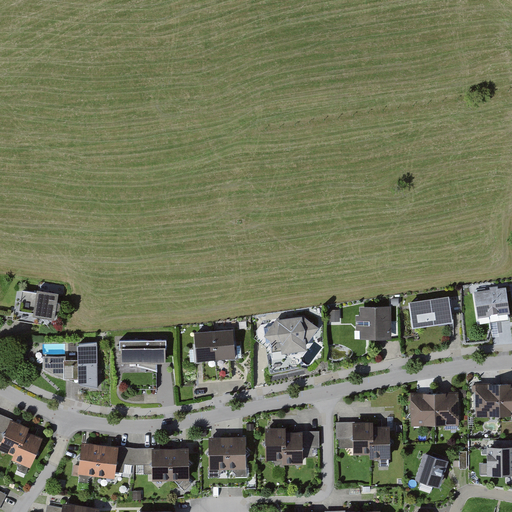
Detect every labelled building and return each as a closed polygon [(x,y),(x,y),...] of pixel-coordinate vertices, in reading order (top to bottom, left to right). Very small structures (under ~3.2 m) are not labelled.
[(505,288),(473,293),(477,320),(509,315),(505,288)] [(57,295),(20,291),(16,317),(53,322),(57,295)] [(449,294),(409,301),(413,327),(453,321),(449,294)] [(390,307),(359,308),(359,318),(356,318),(356,340),(390,340),(390,307)] [(340,311),(329,311),(329,323),(341,323),(340,311)] [(303,314),(276,318),(265,334),(274,341),(280,340),(282,352),(306,348),(305,341),(309,340),(320,327),(303,314)] [(497,322),(491,323),(493,337),(499,336),(497,322)] [(233,328),(195,331),(197,359),(235,356),(233,328)] [(166,339),(120,339),(121,364),(141,364),(157,368),(157,361),(166,361),(166,339)] [(97,388),(96,342),(78,343),(78,360),(64,360),(64,355),(43,355),(44,369),(97,388)] [(511,384),(473,385),(474,418),(511,416),(511,384)] [(458,393),(409,394),(411,427),(459,425),(458,393)] [(30,430),(12,420),(0,442),(0,448),(12,456),(10,460),(27,469),(41,443),(27,435),(30,430)] [(373,421),(336,422),(337,447),(353,447),(353,453),(371,452),(371,457),(390,457),(389,425),(373,426),(373,421)] [(301,431),(263,431),(264,463),(302,462),(301,431)] [(245,442),(207,443),(208,474),(246,474),(245,442)] [(117,450),(80,444),(75,473),(112,480),(117,450)] [(511,446),(486,448),(487,477),(511,475),(511,446)] [(188,449),(150,450),(151,481),(189,481),(188,449)] [(447,462),(423,454),(414,480),(438,488),(447,462)]
